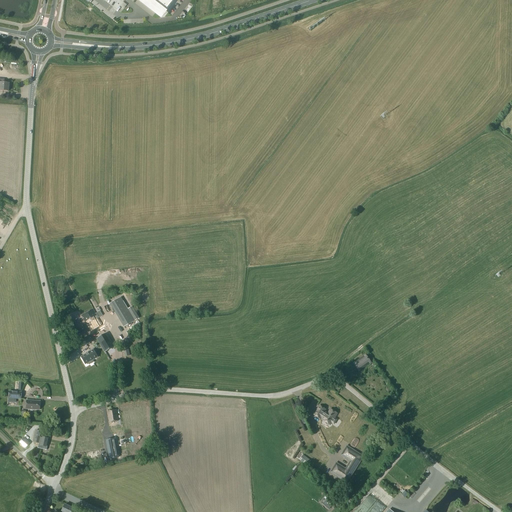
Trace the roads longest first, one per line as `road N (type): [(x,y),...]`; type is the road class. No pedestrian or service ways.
road 1 (unclassified): [(503,511),(330,379),(273,395),(145,391),(72,412)]
road 2 (tertiary): [(72,412),(27,203),(34,76)]
road 3 (secondary): [(146,46),(311,0)]
